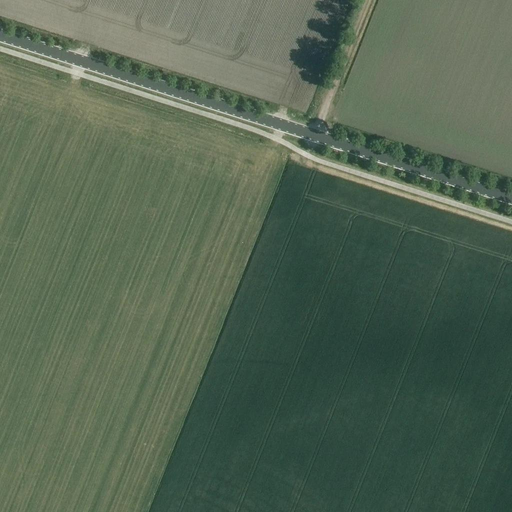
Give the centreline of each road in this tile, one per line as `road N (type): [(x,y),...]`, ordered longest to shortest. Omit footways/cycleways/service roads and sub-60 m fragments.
road 1 (tertiary): [(511,197),(0,34)]
road 2 (track): [(305,155),(368,0)]
